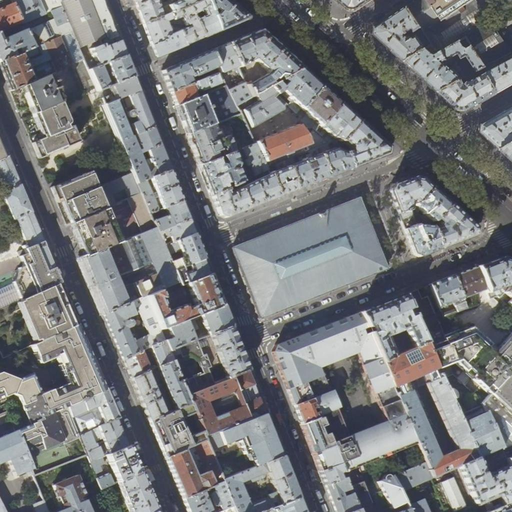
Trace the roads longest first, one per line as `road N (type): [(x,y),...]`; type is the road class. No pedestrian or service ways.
road 1 (residential): [(172,511),(0,107)]
road 2 (residential): [(114,0),(248,338)]
road 3 (residential): [(248,338),(511,237)]
road 4 (residential): [(248,338),(316,511)]
road 5 (secondary): [(328,42),(436,142)]
